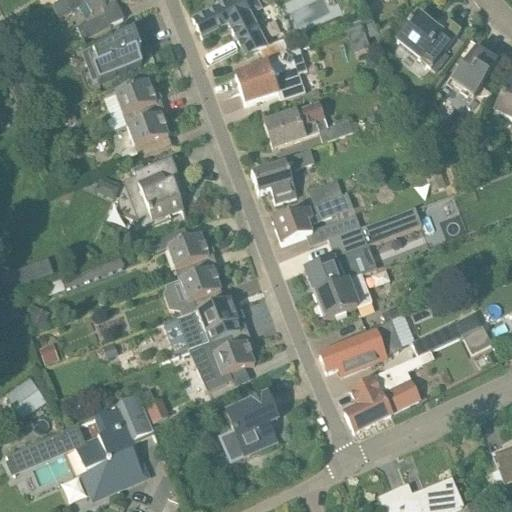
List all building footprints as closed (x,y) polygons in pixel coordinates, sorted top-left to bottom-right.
[(68,0),(57,6),(52,9),(59,21),(85,7),(89,17),(115,3),(113,0),(68,0)] [(218,0),(223,8),(193,24),(202,41),(232,26),(249,58),(260,53),(265,66),(290,57),(297,54),(293,39),(267,50),(250,17),(262,10),(256,0),(218,0)] [(79,29),(77,30),(83,43),(88,41),(88,42),(111,32),(104,16),(78,28),(79,29)] [(418,18),(396,46),(419,65),(420,64),(429,71),(464,28),(452,19),(448,25),(449,25),(441,36),(418,18)] [(363,29),(346,35),(353,55),(369,49),(367,42),(364,33),(363,29)] [(375,29),(364,33),(367,42),(378,38),(375,29)] [(7,35),(0,37),(0,50),(12,45),(7,35)] [(100,67),(93,69),(99,86),(142,70),(129,37),(93,55),(94,56),(96,56),(100,67)] [(473,52),(450,85),(472,100),(473,101),(483,87),(482,86),(494,68),(473,52)] [(266,69),(234,81),(245,110),(277,98),(280,105),(304,96),(290,57),(265,66),(266,69)] [(19,86),(6,91),(12,104),(36,92),(28,74),(16,80),(19,86)] [(511,81),(494,116),(511,124),(511,81)] [(148,86),(115,98),(127,131),(138,127),(137,125),(164,115),(158,98),(153,100),(148,86)] [(315,109),(264,128),(272,153),(319,136),(323,149),(353,139),(348,125),(327,132),(324,123),(324,122),(321,123),(316,106),(315,107),(315,109)] [(138,127),(127,131),(139,164),(172,151),(163,126),(168,124),(164,115),(137,125),(138,127)] [(285,167),(251,178),(258,199),(270,195),(274,208),(296,201),(287,176),(314,167),(309,154),(283,163),(285,167)] [(136,184),(124,188),(140,235),(147,233),(171,224),(169,219),(183,214),(175,192),(181,190),(172,165),(134,179),(136,184)] [(338,186),(308,197),(313,210),(343,200),(338,186)] [(303,214),(272,225),(281,249),(312,238),(308,224),(312,222),(313,225),(313,227),(352,212),(348,200),(344,202),(343,200),(313,210),(308,212),(303,214)] [(347,237),(328,244),(335,262),(421,230),(414,212),(360,232),(347,237)] [(338,225),(323,231),(328,244),(347,237),(360,232),(356,221),(339,227),(338,225)] [(200,239),(166,251),(178,284),(216,270),(210,252),(205,254),(200,239)] [(352,256),(304,274),(313,298),(361,280),(352,256)] [(121,263),(45,290),(49,303),(125,276),(121,263)] [(13,275),(19,290),(41,282),(35,266),(13,275)] [(216,270),(178,284),(187,307),(192,305),(196,315),(224,304),(216,280),(220,279),(216,270)] [(361,280),(313,298),(323,324),(372,307),(361,280)] [(181,320),(177,322),(189,356),(192,355),(208,348),(247,334),(240,315),(234,317),(229,302),(224,304),(196,315),(181,320)] [(13,303),(0,308),(0,326),(1,329),(20,321),(13,303)] [(387,323),(403,316),(400,307),(383,315),(387,323)] [(353,347),(319,360),(326,377),(338,372),(341,380),(375,366),(375,364),(402,353),(390,324),(351,343),(353,347)] [(452,327),(411,346),(418,361),(420,360),(459,342),(452,327)] [(208,348),(192,355),(197,366),(194,368),(207,397),(232,385),(229,378),(254,369),(248,353),(254,352),(247,334),(208,348)] [(53,349),(39,354),(45,370),(59,365),(53,349)] [(355,412),(344,418),(353,438),(356,437),(391,420),(390,418),(419,405),(409,383),(410,383),(407,376),(424,368),(420,360),(418,361),(372,381),(373,383),(347,395),(355,412)] [(32,383),(7,399),(22,423),(47,408),(32,383)] [(234,435),(221,441),(232,466),(245,461),(276,447),(268,428),(277,424),(265,399),(225,416),(234,435)] [(93,422),(2,461),(12,483),(76,456),(94,500),(144,480),(130,445),(135,443),(153,435),(140,403),(121,410),(93,422)] [(167,404),(149,405),(150,424),(168,423),(167,404)] [(511,451),(493,460),(505,489),(511,485),(511,451)] [(407,491),(379,502),(383,511),(459,511),(462,511),(451,483),(411,500),(407,491)]
